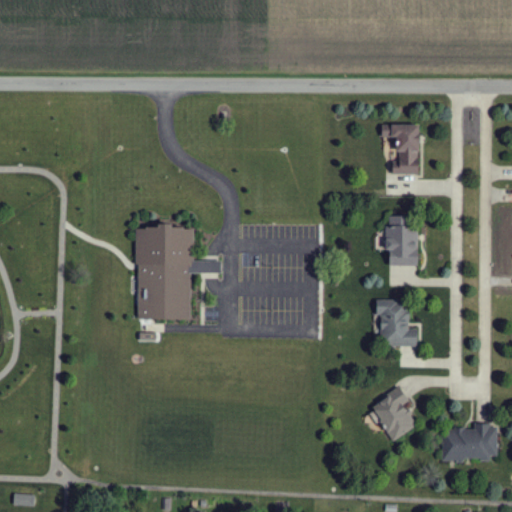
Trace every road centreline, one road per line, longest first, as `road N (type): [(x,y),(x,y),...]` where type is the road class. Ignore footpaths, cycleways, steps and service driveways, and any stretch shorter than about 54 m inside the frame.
road 1 (residential): [(452,83),(453,386),(483,387),(483,84)]
road 2 (residential): [(0,82),(511,84)]
